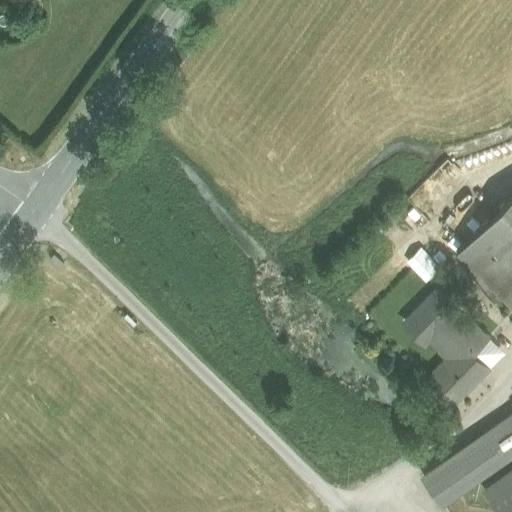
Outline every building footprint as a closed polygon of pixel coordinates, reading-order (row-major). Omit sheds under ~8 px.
[(21,0),(35,9),(40,0),(21,0)] [(511,194),(461,246),(511,296),(511,194)] [(431,333),(459,306),(440,287),(408,320),(428,340),(433,335),(431,333)] [(465,342),(474,351),(489,335),(459,306),(431,333),(433,335),(453,354),(465,342)] [(453,354),(427,380),(452,404),(489,366),(474,351),(465,342),(453,354)] [(501,511),(511,511),(511,470),(485,489),(501,511)]
